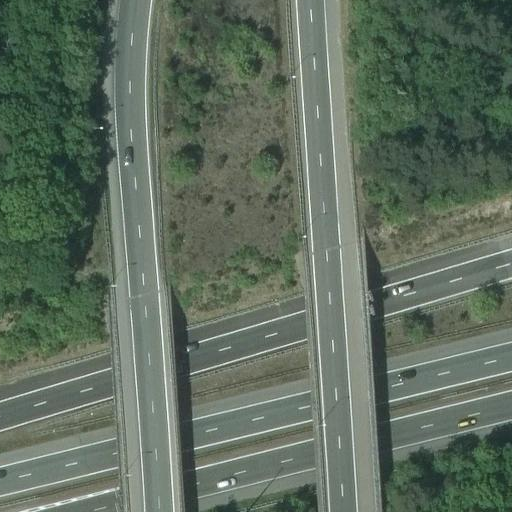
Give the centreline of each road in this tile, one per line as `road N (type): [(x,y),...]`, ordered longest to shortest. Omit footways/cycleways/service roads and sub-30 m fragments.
road 1 (motorway): [(511,263),(0,418)]
road 2 (motorway): [(511,357),(0,482)]
road 3 (motorway): [(135,0),(128,97),(157,511)]
road 4 (motorway): [(341,511),(311,0)]
road 5 (motorway): [(94,511),(511,407)]
